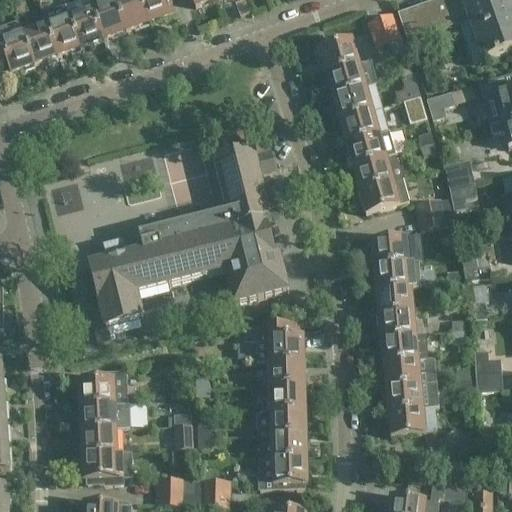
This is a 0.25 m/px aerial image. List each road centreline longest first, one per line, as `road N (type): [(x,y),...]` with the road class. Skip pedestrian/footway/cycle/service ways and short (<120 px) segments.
road 1 (unclassified): [(267,35),(336,273),(342,511)]
road 2 (residential): [(0,135),(267,35)]
road 3 (unclassified): [(39,511),(36,377),(15,247)]
